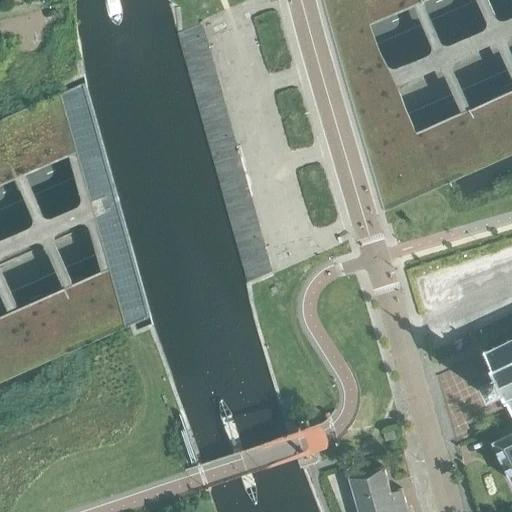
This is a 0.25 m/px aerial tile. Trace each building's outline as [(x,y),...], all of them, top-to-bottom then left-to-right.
[(511,0),(323,0),(390,220),(459,187),(511,162),(511,0)] [(0,390),(148,318),(84,81),(0,116),(0,390)] [(488,383),(483,385),(490,400),(495,398),(499,406),(508,402),(511,410),(511,339),(485,352),(493,370),(484,374),(488,383)] [(231,415),(222,418),(246,489),(255,486),(231,415)] [(291,436),(297,455),(298,459),(301,468),(303,467),(318,463),(324,461),(321,451),(336,446),(335,443),(335,441),(332,432),(327,419),(323,423),(310,427),(312,429),(297,434),(295,429),(289,431),(291,436)] [(501,440),(495,443),(497,448),(511,478),(511,479),(511,434),(511,435),(501,440)] [(410,511),(403,488),(392,491),(386,467),(350,477),(360,511),(410,511)]
